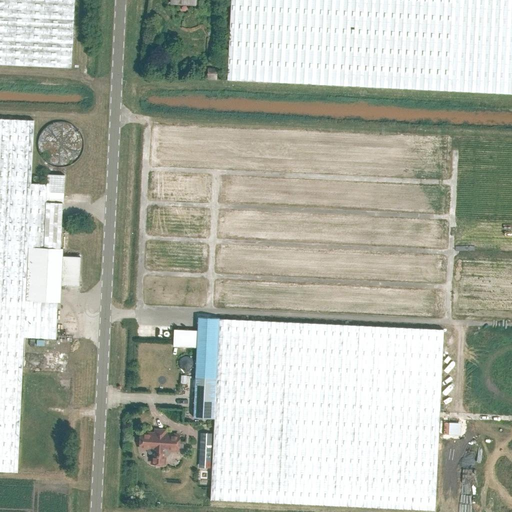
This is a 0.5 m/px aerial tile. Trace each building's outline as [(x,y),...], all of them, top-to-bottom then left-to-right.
[(0,0),(0,64),(71,68),(74,0),(0,0)] [(511,0),(230,0),(227,80),(511,93),(511,0)] [(217,69),(207,69),(207,79),(217,79),(217,69)] [(0,471),(17,472),(24,337),(31,184),(34,121),(0,119),(0,471)] [(63,123),(41,129),(39,144),(41,151),(43,140),(47,140),(54,139),(55,143),(76,145),(77,131),(76,128),(76,132),(74,124),(63,123)] [(31,184),(24,337),(40,338),(56,339),(57,315),(58,302),(60,302),(61,291),(61,286),(79,287),(80,257),(62,256),(63,249),(61,248),(59,248),(61,203),(63,203),(64,175),(47,174),(47,184),(31,184)] [(173,346),(197,347),(195,377),(216,378),(214,419),(210,500),(435,510),(444,330),(219,319),(219,318),(198,317),(198,331),(174,330),(173,346)] [(60,372),(60,389),(72,389),(72,372),(60,372)] [(195,377),(194,418),(214,419),(216,378),(195,377)] [(179,435),(141,433),(141,436),(139,436),(138,437),(138,438),(137,439),(137,440),(137,441),(137,442),(137,443),(138,444),(139,445),(140,445),(140,448),(148,449),(148,451),(148,453),(150,454),(152,454),(151,463),(164,464),(165,455),(167,455),(169,454),(169,452),(169,450),(178,451),(179,435)] [(211,455),(212,434),(202,433),(201,454),(211,455)]
